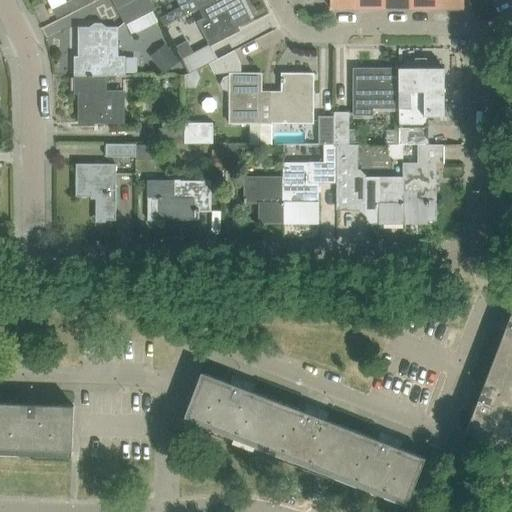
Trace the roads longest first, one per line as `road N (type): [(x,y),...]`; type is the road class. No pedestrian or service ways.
road 1 (residential): [(483,217),(472,248),(420,266),(30,259)]
road 2 (residential): [(433,428),(215,343),(193,346),(170,380)]
road 3 (unclassified): [(30,259),(35,93),(26,45),(2,0)]
road 4 (residential): [(482,36),(460,28),(301,34),(278,0)]
road 5 (residential): [(483,217),(482,36)]
road 6 (residential): [(0,373),(170,380)]
road 7 (residential): [(170,380),(163,511)]
